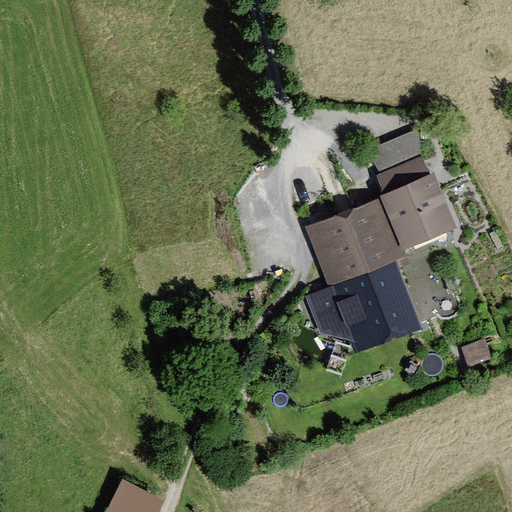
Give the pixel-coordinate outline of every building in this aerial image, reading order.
[(378,171),(427,152),(418,130),(369,149),(378,171)] [(447,223),(421,161),(381,178),(407,240),(447,223)] [(336,288),(309,298),(318,321),(329,317),(337,338),(353,332),(356,342),(408,322),(386,268),(399,263),(376,205),(313,230),(336,288)] [(206,325),(189,337),(197,350),(215,338),(206,325)] [(489,355),(484,341),(464,348),(469,363),(489,355)] [(123,480),(107,511),(142,511),(152,494),(123,480)]
